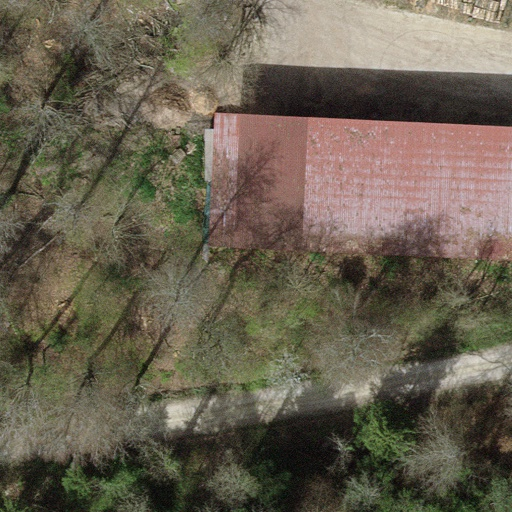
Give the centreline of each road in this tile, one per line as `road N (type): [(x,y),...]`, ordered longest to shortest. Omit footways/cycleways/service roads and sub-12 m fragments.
road 1 (track): [(511,351),(255,405),(0,443)]
road 2 (track): [(293,0),(309,22),(511,62)]
